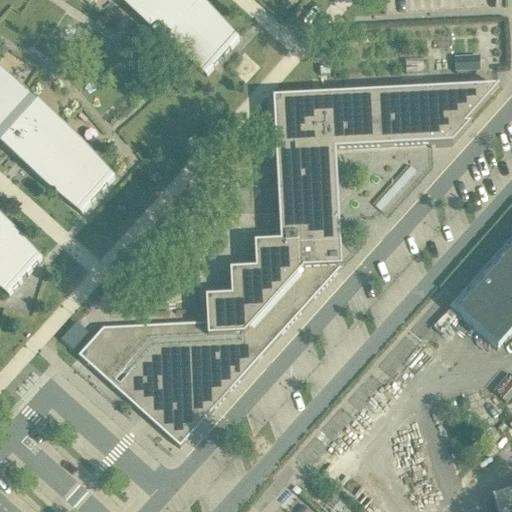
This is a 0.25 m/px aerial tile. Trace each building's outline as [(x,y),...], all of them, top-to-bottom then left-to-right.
[(117,0),(125,7),(130,1),(149,18),(143,24),(170,48),(204,74),(203,75),(207,79),(215,70),(213,68),(218,62),(219,64),(221,63),(213,56),(217,52),(224,59),(225,58),(223,56),(229,51),(230,52),(241,42),(237,38),(236,39),(197,0),(117,0)] [(455,61),(456,73),(479,71),(478,60),(455,61)] [(11,81),(0,72),(0,144),(46,186),(80,213),(80,214),(83,217),(93,206),(91,204),(96,199),(98,200),(99,199),(92,193),(95,189),(102,195),(103,194),(102,192),(106,187),(108,189),(116,179),(114,177),(113,178),(81,145),(55,122),(50,127),(31,111),(37,105),(11,81)] [(102,332),(78,359),(137,414),(138,415),(139,415),(140,415),(141,416),(141,415),(142,415),(143,415),(144,414),(148,410),(157,418),(153,422),(153,423),(152,424),(152,425),(152,426),(152,427),(152,428),(153,429),(153,430),(178,453),(340,272),(334,155),(334,145),(428,140),(429,150),(451,149),(469,128),(464,128),(498,90),(272,102),(273,122),(276,175),(277,199),(278,200),(278,201),(279,202),(280,202),(281,203),(285,202),(285,213),(286,234),(283,234),(282,234),(281,235),(280,236),(280,237),(279,238),(280,245),(254,246),(255,272),(229,274),(231,299),(205,301),(206,327),(170,328),(167,329),(102,332)] [(0,219),(0,288),(8,295),(7,296),(10,299),(15,293),(13,292),(18,286),(19,288),(24,283),(17,277),(21,272),(28,279),(34,272),(31,270),(36,264),(39,267),(44,261),(41,259),(40,260),(10,228),(0,219)] [(511,239),(449,310),(458,319),(459,318),(497,353),(511,335),(511,239)] [(71,353),(88,335),(76,324),(59,342),(71,353)] [(511,511),(511,495),(492,501),(495,511),(511,511)]
